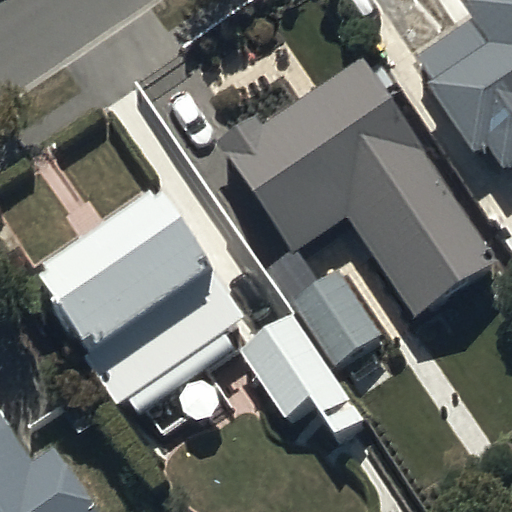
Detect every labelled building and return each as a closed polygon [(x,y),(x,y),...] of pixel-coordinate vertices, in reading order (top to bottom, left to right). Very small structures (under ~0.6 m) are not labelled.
[(511,0),(457,0),(470,18),(411,56),(478,156),(488,149),(501,168),(511,160),(511,0)] [(503,276),(369,70),(265,138),(260,130),(224,154),(297,266),(352,230),(418,331),(503,276)] [(169,213),(46,295),(98,371),(92,374),(123,420),(132,414),(140,426),(240,359),(231,347),(250,334),(169,213)] [(339,278),(295,309),(342,378),(386,347),(339,278)] [(290,312),(236,349),(283,419),(308,402),(333,439),(363,419),(290,312)] [(35,464),(0,413),(0,511),(98,511),(56,450),(35,464)]
